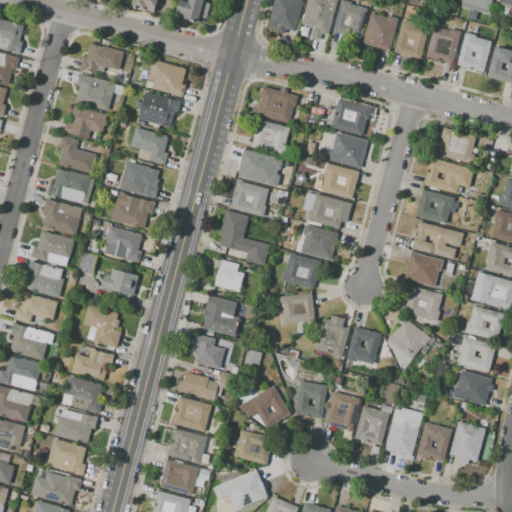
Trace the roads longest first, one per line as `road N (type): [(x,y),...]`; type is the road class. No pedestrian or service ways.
road 1 (tertiary): [(112,511),(246,0)]
road 2 (residential): [(232,55),(511,119)]
road 3 (residential): [(0,263),(66,12)]
road 4 (residential): [(232,55),(20,0)]
road 5 (residential): [(507,496),(403,488),(309,460)]
road 6 (residential): [(362,288),(413,97)]
